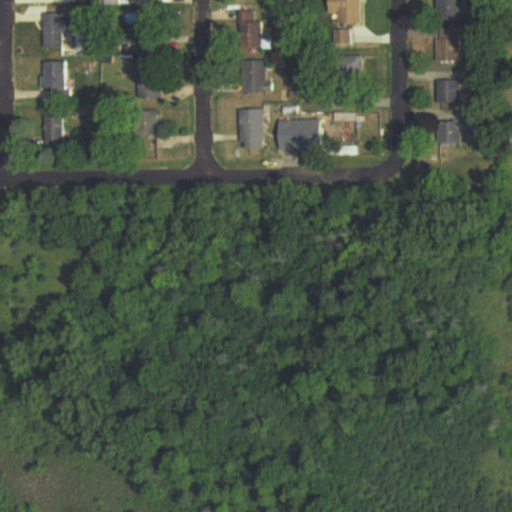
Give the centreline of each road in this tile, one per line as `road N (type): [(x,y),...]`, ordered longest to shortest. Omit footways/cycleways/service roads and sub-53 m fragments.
road 1 (residential): [(394,174),(357,183),(0,180)]
road 2 (residential): [(202,0),(204,181)]
road 3 (residential): [(4,0),(6,180)]
road 4 (residential): [(401,0),(403,126),(394,174)]
